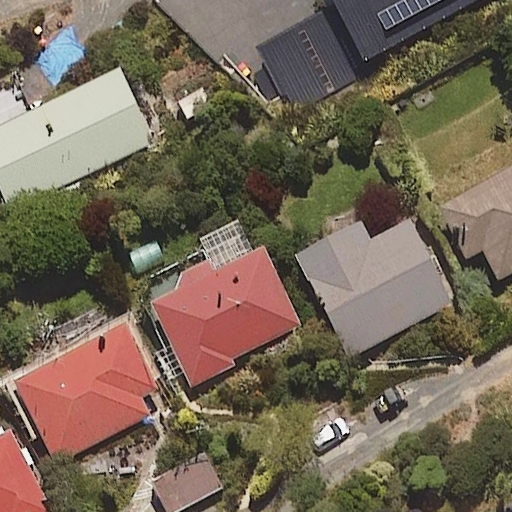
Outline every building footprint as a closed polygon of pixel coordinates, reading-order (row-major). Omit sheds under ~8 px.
[(328,0),(332,7),(362,64),(484,0),(328,0)] [(332,7),(255,48),(290,114),(367,73),(362,64),(332,7)] [(0,94),(0,219),(147,157),(117,87),(17,129),(2,94),(0,94)] [(485,253),(500,280),(511,273),(511,163),(443,202),(474,259),(485,253)] [(375,240),(366,223),(300,258),(352,357),(458,301),(415,219),(375,240)] [(235,261),(126,320),(169,399),(278,341),(235,261)] [(83,342),(0,387),(0,440),(27,491),(133,434),(83,342)] [(0,511),(25,511),(0,464),(0,511)] [(192,464),(128,498),(134,511),(184,511),(211,498),(192,464)]
